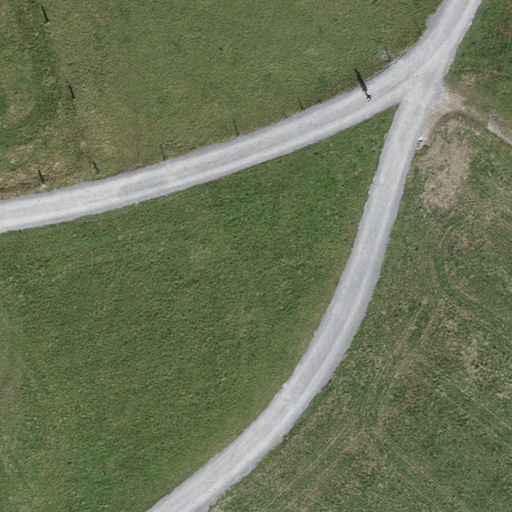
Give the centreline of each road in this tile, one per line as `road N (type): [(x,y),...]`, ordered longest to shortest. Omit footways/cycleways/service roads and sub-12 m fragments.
road 1 (track): [(413,81),(410,130),(348,313),(289,409),(210,487),(172,511)]
road 2 (track): [(0,219),(162,183),(413,81)]
